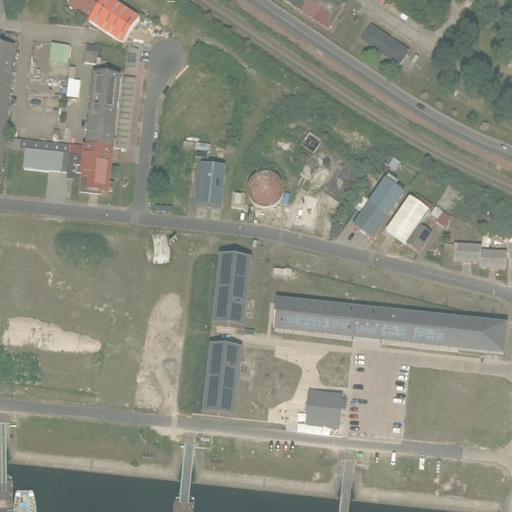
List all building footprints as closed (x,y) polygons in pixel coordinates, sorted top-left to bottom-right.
[(90,19),(103,0),(74,0),(71,6),(87,17),(90,19)] [(103,0),(90,19),(89,22),(123,44),(140,17),(113,0),(103,0)] [(292,0),(290,4),(330,31),(346,7),(336,0),(292,0)] [(408,50),(371,26),(361,42),(398,66),(408,50)] [(3,46),(0,45),(0,183),(4,184),(8,147),(9,138),(15,72),(18,47),(3,46)] [(51,64),(68,65),(69,47),(53,45),(51,64)] [(85,64),(96,65),(98,47),(87,45),(85,64)] [(135,71),(137,49),(126,48),(123,70),(135,71)] [(115,150),(122,77),(93,75),(86,146),(115,150)] [(122,77),(115,150),(128,151),(135,79),(122,77)] [(85,155),(86,146),(9,138),(8,147),(26,149),(65,153),(85,155)] [(114,154),(115,150),(86,146),(85,155),(82,181),(81,192),(94,194),(110,195),(114,154)] [(62,173),(65,153),(26,149),(24,169),(54,172),(62,173)] [(82,181),(85,155),(65,153),(62,173),(68,174),(67,179),(82,181)] [(398,170),(403,162),(394,156),(388,164),(398,170)] [(222,207),(227,167),(201,164),(196,204),(209,206),(222,207)] [(263,175),(257,177),(252,182),(249,189),(249,195),(251,202),(256,207),(262,210),(269,211),(275,210),(281,206),(285,200),(286,193),(285,187),(282,181),(276,176),(270,174),(263,175)] [(374,200),(370,205),(391,219),(408,193),(388,179),(374,200)] [(412,198),(389,232),(409,245),(432,212),(412,198)] [(370,205),(355,226),(376,240),(391,219),(370,205)] [(438,207),(433,215),(440,220),(445,212),(438,207)] [(453,217),(445,212),(440,220),(439,221),(447,226),(453,217)] [(423,226),(410,245),(423,254),(436,235),(431,232),(423,226)] [(483,246),(457,245),(456,264),(482,265),(483,246)] [(508,253),(483,251),(482,269),(507,271),(508,253)] [(247,331),(255,257),(221,253),(213,328),(230,330),(247,331)] [(511,322),(281,299),(278,332),(372,342),(510,357),(511,339),(511,322)] [(238,417),(245,345),(230,343),(211,341),(204,414),(238,417)] [(507,370),(476,367),(472,416),(503,418),(505,394),(507,370)] [(345,429),(349,394),(310,391),(307,425),(345,429)] [(19,419),(17,434),(19,434),(28,435),(29,420),(19,419)] [(251,448),(240,446),(239,458),(250,460),(251,448)] [(370,454),(369,466),(378,467),(379,454),(370,454)]
